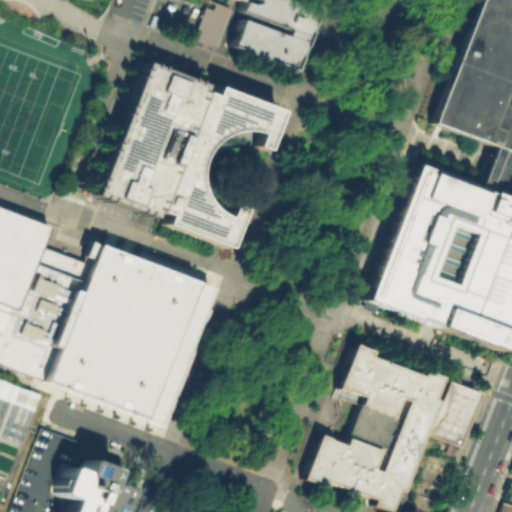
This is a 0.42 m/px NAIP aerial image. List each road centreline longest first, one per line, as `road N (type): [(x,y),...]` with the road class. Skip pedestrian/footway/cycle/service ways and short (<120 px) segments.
road 1 (secondary): [(511,391),(465,511)]
road 2 (residential): [(165,452),(52,409)]
